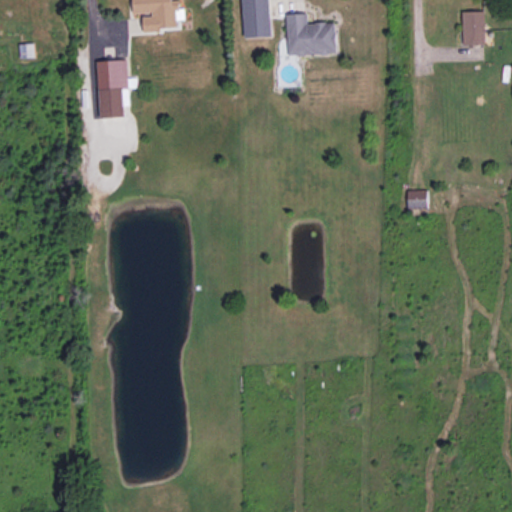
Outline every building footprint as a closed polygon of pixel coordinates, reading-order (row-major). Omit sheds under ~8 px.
[(132,0),(133,14),(143,13),(144,30),(178,27),(177,19),(185,19),(184,8),(180,9),(179,0),(132,0)] [(242,0),(244,37),(271,36),(270,0),(242,0)] [(485,43),(484,10),(462,10),(463,43),(485,43)] [(308,22),(308,12),(286,13),(289,55),(337,52),(335,21),(308,22)] [(125,116),(124,104),(129,104),(129,87),(135,87),(135,77),(128,78),(127,59),(97,60),(100,118),(125,116)] [(427,189),(408,190),(408,208),(427,208),(427,189)]
